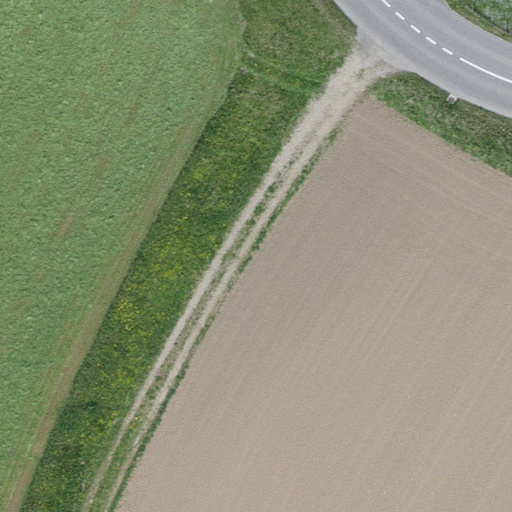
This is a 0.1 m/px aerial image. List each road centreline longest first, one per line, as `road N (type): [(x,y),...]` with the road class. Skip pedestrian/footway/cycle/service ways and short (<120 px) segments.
road 1 (track): [(98,511),(174,350),(284,165),(397,13)]
road 2 (secondary): [(383,0),(430,39),(511,81)]
